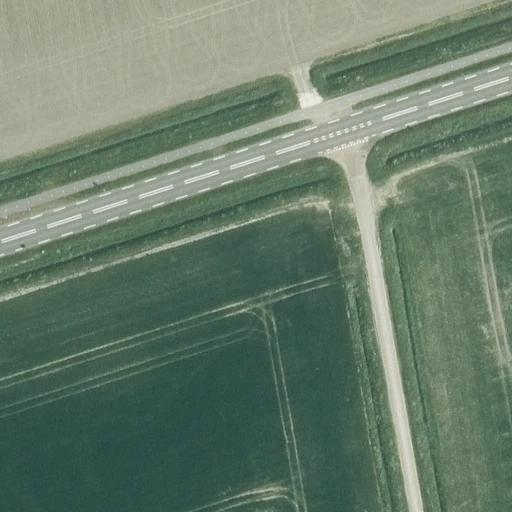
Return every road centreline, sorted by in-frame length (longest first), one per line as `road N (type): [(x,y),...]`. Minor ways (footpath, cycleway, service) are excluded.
road 1 (unclassified): [(414,511),(344,131)]
road 2 (primary): [(0,241),(344,131)]
road 3 (primary): [(344,131),(511,77)]
